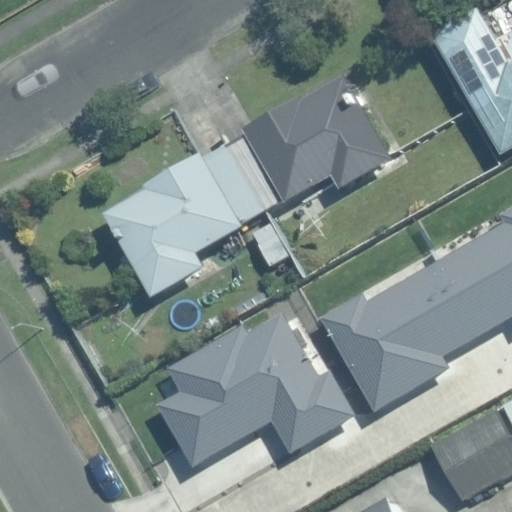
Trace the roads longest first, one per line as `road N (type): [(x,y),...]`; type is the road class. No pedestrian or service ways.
road 1 (residential): [(0,127),(213,0)]
road 2 (residential): [(66,511),(0,395)]
